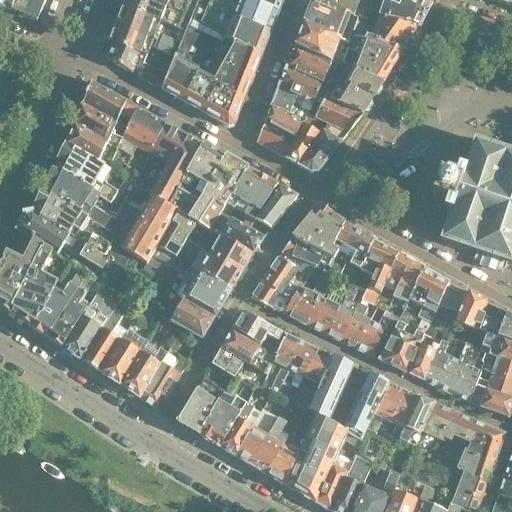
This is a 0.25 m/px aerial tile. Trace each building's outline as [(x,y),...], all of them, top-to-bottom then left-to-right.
[(0,0),(0,8),(11,12),(15,0),(0,0)] [(15,0),(11,12),(14,13),(18,14),(17,15),(36,22),(45,0),(15,0)] [(149,0),(124,0),(121,8),(160,23),(180,31),(187,15),(167,6),(166,9),(149,0)] [(149,0),(166,9),(167,6),(187,15),(193,0),(149,0)] [(278,14),(244,0),(240,0),(233,18),(270,33),(278,14)] [(244,0),(278,14),(283,0),(244,0)] [(314,0),(313,0),(304,24),(340,41),(348,45),(357,20),(351,17),(351,16),(314,0)] [(314,0),(351,16),(351,17),(353,18),(358,5),(379,14),(382,5),(371,0),(314,0)] [(384,3),(378,19),(413,26),(416,27),(427,4),(428,5),(428,4),(420,0),(394,0),(391,6),(384,3)] [(511,0),(485,0),(511,9),(511,0)] [(199,22),(207,6),(199,3),(192,19),(199,22)] [(121,8),(114,25),(153,41),(160,23),(121,8)] [(270,33),(233,18),(225,39),(232,43),(260,57),(270,33)] [(378,19),(371,39),(390,47),(401,51),(416,27),(413,26),(378,19)] [(219,64),(232,43),(225,39),(190,22),(174,61),(197,73),(214,82),(223,66),(219,64)] [(304,24),(295,48),(297,49),(331,64),(340,67),(348,45),(340,41),(304,24)] [(108,42),(113,44),(146,58),(153,41),(114,25),(108,42)] [(176,41),(162,36),(156,51),(170,57),(176,41)] [(352,71),(353,71),(363,76),(381,84),(401,51),(390,47),(371,39),(366,36),(356,63),(353,61),(350,70),(352,71)] [(223,66),(252,77),(260,57),(232,43),(219,64),(223,66)] [(146,58),(113,44),(106,60),(133,75),(137,64),(143,67),(143,66),(146,58)] [(288,67),(287,69),(322,85),(322,84),(331,87),(340,67),(331,64),(297,49),(295,48),(294,49),(295,50),(289,64),(290,64),(289,67),(288,67)] [(162,91),(181,102),(197,73),(174,61),(166,81),(162,91)] [(137,64),(133,75),(162,91),(166,81),(165,80),(167,77),(143,66),(143,67),(137,64)] [(218,90),(243,100),(252,77),(223,66),(214,82),(218,90)] [(279,89),(278,89),(297,97),(296,99),(301,102),(299,106),(309,111),(313,106),(322,85),(287,69),(280,85),(281,85),(279,89)] [(328,101),(335,104),(361,116),(366,109),(366,108),(368,105),(368,106),(371,100),(376,91),(377,91),(379,88),(379,87),(380,85),(381,85),(381,84),(363,76),(353,71),(352,71),(343,87),(345,89),(344,90),(336,87),(328,101)] [(197,73),(181,102),(204,115),(218,90),(214,82),(197,73)] [(91,83),(82,105),(110,121),(116,125),(121,114),(132,120),(137,109),(126,103),(91,83)] [(278,89),(271,108),(289,117),(296,99),(297,97),(278,89)] [(218,90),(204,115),(228,129),(229,128),(233,126),(243,100),(218,90)] [(320,109),(315,119),(314,120),(346,135),(351,129),(361,116),(335,104),(328,101),(317,96),(313,106),(320,109)] [(82,105),(74,126),(79,129),(107,145),(115,150),(116,148),(120,140),(112,135),(117,126),(116,125),(110,121),(82,105)] [(271,109),(265,124),(295,140),(301,128),(292,123),(293,121),(292,118),(289,117),(271,108),(271,109)] [(116,148),(118,150),(131,157),(136,148),(150,156),(151,156),(164,124),(137,109),(132,120),(123,139),(120,140),(116,148)] [(164,124),(151,156),(167,166),(180,133),(164,124)] [(265,124),(263,129),(258,141),(260,146),(285,160),(295,140),(265,124)] [(68,142),(67,145),(74,150),(98,164),(107,145),(79,129),(74,126),(68,142)] [(295,140),(285,160),(298,167),(320,136),(302,126),(301,128),(295,140)] [(320,136),(298,167),(311,174),(316,173),(316,174),(317,173),(340,143),(346,136),(327,127),(323,133),(320,136)] [(167,166),(150,196),(152,197),(169,207),(181,185),(186,175),(202,146),(180,133),(167,166)] [(448,199),(448,201),(447,203),(448,203),(447,206),(445,209),(446,210),(445,213),(448,214),(450,211),(453,212),(444,236),(441,235),(440,239),(443,240),(442,244),(446,245),(446,242),(472,250),(471,253),(475,255),(473,260),(481,263),(480,267),(495,271),(497,268),(504,270),(507,265),(511,266),(511,263),(511,155),(508,155),(509,151),(506,150),(505,153),(480,145),(481,141),(477,140),(476,144),(472,143),(471,146),(475,147),(466,172),(463,171),(464,168),(461,167),(460,170),(459,170),(458,173),(459,173),(458,177),(457,177),(456,179),(444,175),(445,173),(441,171),(440,174),(437,173),(435,177),(438,178),(434,191),(431,189),(429,193),(432,194),(431,197),(435,199),(436,196),(448,199)] [(106,169),(98,164),(74,150),(67,145),(58,161),(62,163),(58,171),(92,190),(106,198),(114,186),(100,178),(106,169)] [(202,146),(186,175),(181,185),(189,190),(194,180),(208,188),(226,158),(224,157),(223,158),(213,152),(202,146)] [(175,259),(196,225),(209,232),(226,206),(231,197),(247,170),(226,158),(208,188),(206,191),(202,197),(188,220),(177,213),(156,248),(175,259)] [(247,170),(231,197),(226,206),(234,210),(240,202),(249,208),(244,215),(253,221),(259,213),(278,187),(256,175),(256,176),(249,172),(249,171),(247,170)] [(119,255),(122,250),(147,265),(153,255),(185,273),(195,278),(198,273),(192,269),(191,269),(175,259),(156,248),(177,213),(169,207),(152,197),(150,196),(133,186),(114,221),(92,208),(99,195),(92,190),(58,171),(54,172),(49,181),(51,186),(47,193),(87,219),(115,237),(110,246),(111,248),(105,257),(123,268),(128,261),(119,255)] [(259,213),(253,221),(259,224),(253,233),(264,240),(297,198),(278,187),(259,213)] [(34,213),(32,213),(31,215),(68,237),(69,236),(105,257),(111,248),(85,232),(80,230),(87,219),(47,193),(44,191),(36,206),(37,206),(34,213)] [(319,209),(292,240),(308,249),(323,256),(333,261),(338,253),(333,251),(332,249),(336,242),(344,225),(333,218),(333,219),(327,216),(328,215),(319,209)] [(23,216),(16,231),(33,242),(33,241),(44,249),(52,254),(57,258),(63,248),(97,268),(101,270),(108,260),(69,236),(68,237),(31,215),(32,213),(23,216)] [(231,220),(220,237),(252,256),(253,256),(264,240),(253,233),(231,220)] [(344,225),(336,242),(356,253),(350,266),(346,266),(340,279),(347,281),(353,267),(360,270),(366,259),(374,242),(344,225)] [(194,244),(203,250),(209,254),(242,273),(243,271),(244,271),(250,260),(252,256),(220,237),(213,248),(197,238),(194,244)] [(292,240),(282,255),(303,263),(315,269),(321,261),(332,267),(334,262),(333,261),(323,256),(308,249),(292,240)] [(22,262),(6,254),(0,266),(0,307),(7,312),(44,249),(33,241),(33,242),(22,262)] [(366,259),(360,270),(360,271),(359,272),(374,277),(368,289),(379,294),(382,288),(398,255),(374,242),(366,259)] [(44,249),(7,312),(13,316),(32,329),(55,292),(54,291),(58,284),(41,275),(52,254),(44,249)] [(192,269),(198,273),(231,292),(233,289),(239,278),(241,275),(241,274),(242,273),(209,254),(203,250),(192,269)] [(398,255),(382,288),(395,294),(392,299),(407,305),(408,302),(413,292),(423,270),(398,255)] [(276,263),(270,272),(290,283),(298,288),(299,288),(301,289),(303,286),(293,280),(298,272),(297,271),(298,270),(284,261),(284,262),(278,259),(279,260),(276,263)] [(118,266),(108,260),(101,270),(97,268),(92,276),(106,285),(113,274),(118,266)] [(118,266),(113,274),(122,280),(127,272),(123,269),(118,266)] [(413,292),(408,302),(419,307),(415,317),(430,324),(436,315),(449,284),(423,270),(413,292)] [(270,272),(262,283),(291,302),(298,288),(290,283),(270,272)] [(291,302),(283,316),(312,329),(326,301),(336,278),(323,272),(312,294),(301,289),(299,288),(298,288),(291,302)] [(171,295),(183,302),(215,320),(222,308),(221,308),(226,301),(226,300),(231,292),(198,273),(195,278),(185,273),(171,295)] [(92,276),(88,274),(84,281),(47,339),(62,349),(86,312),(78,307),(96,279),(92,276)] [(47,339),(84,281),(76,277),(69,287),(63,297),(55,292),(32,329),(47,339)] [(291,302),(262,283),(254,296),(251,300),(283,316),(291,302)] [(462,304),(468,294),(449,284),(436,315),(455,324),(462,303),(462,304)] [(155,286),(151,294),(163,301),(167,293),(155,286)] [(367,289),(361,301),(374,307),(380,295),(367,289)] [(340,308),(327,337),(341,343),(354,315),(358,306),(352,303),(356,294),(349,290),(345,298),(340,308)] [(326,301),(312,329),(327,337),(340,308),(345,298),(338,294),(333,304),(326,301)] [(462,303),(455,324),(480,333),(484,319),(485,317),(481,315),(487,304),(468,294),(462,304),(462,303)] [(86,312),(62,349),(81,362),(102,331),(112,313),(115,309),(96,297),(86,312)] [(163,319),(174,326),(194,336),(201,341),(215,320),(183,302),(177,311),(171,307),(163,319)] [(354,315),(341,343),(356,351),(370,322),(362,318),(366,310),(358,306),(354,315)] [(486,335),(502,340),(511,343),(511,318),(498,311),(494,323),(484,319),(480,333),(486,335)] [(381,356),(379,361),(379,362),(394,369),(407,337),(402,334),(411,316),(403,312),(398,320),(399,321),(394,330),(381,356)] [(102,331),(81,362),(101,374),(126,333),(116,327),(121,319),(112,313),(102,331)] [(234,329),(233,331),(261,348),(267,337),(278,342),(282,335),(242,315),(235,329),(234,329)] [(370,322),(356,351),(367,356),(367,355),(371,357),(371,358),(374,352),(389,321),(382,318),(378,326),(370,322)] [(407,337),(394,369),(409,376),(420,347),(421,343),(426,330),(428,331),(430,325),(421,321),(412,339),(407,337)] [(121,387),(147,346),(148,344),(127,330),(126,333),(101,374),(121,387)] [(233,331),(221,351),(244,365),(249,368),(264,377),(269,368),(254,359),(261,348),(233,331)] [(496,359),(497,359),(497,360),(511,364),(511,343),(502,340),(486,335),(479,352),(496,359)] [(194,336),(188,346),(195,350),(201,341),(194,336)] [(301,343),(285,336),(283,342),(282,341),(272,364),(281,368),(269,392),(276,395),(281,385),(301,343)] [(315,350),(301,343),(281,385),(288,388),(295,375),(302,378),(315,350)] [(435,353),(423,383),(437,390),(451,360),(443,356),(447,347),(441,344),(438,349),(432,346),(430,351),(435,353)] [(147,346),(121,387),(139,400),(160,367),(159,367),(167,354),(159,350),(157,352),(147,346)] [(420,347),(409,376),(423,383),(435,353),(420,347)] [(331,358),(315,350),(302,378),(303,379),(298,389),(314,396),(320,383),(331,358)] [(221,351),(212,366),(234,380),(244,365),(221,351)] [(160,367),(139,400),(157,412),(158,413),(180,376),(187,364),(179,359),(178,361),(167,354),(159,367),(160,367)] [(480,370),(491,374),(511,380),(511,364),(497,360),(497,359),(496,359),(496,360),(487,356),(480,370)] [(351,368),(331,358),(320,383),(340,392),(351,368)] [(451,360),(437,390),(453,397),(467,367),(451,360)] [(467,367),(453,397),(469,405),(470,405),(476,388),(479,381),(481,373),(467,367)] [(476,388),(485,392),(511,400),(511,380),(491,374),(488,384),(479,381),(476,388)] [(370,377),(369,377),(356,404),(375,413),(388,385),(370,377)] [(208,385),(203,382),(177,424),(201,437),(226,394),(212,384),(211,386),(209,384),(208,385)] [(340,392),(320,383),(314,396),(306,413),(315,418),(326,422),(340,392)] [(375,413),(374,416),(367,430),(375,434),(382,420),(389,423),(404,392),(388,385),(375,413)] [(479,409),(479,410),(508,419),(511,408),(511,400),(485,392),(476,388),(470,405),(479,409)] [(404,392),(389,423),(396,426),(392,437),(399,441),(404,430),(419,399),(404,392)] [(226,394),(201,437),(221,449),(238,420),(246,405),(226,394)] [(419,399),(404,430),(399,441),(414,447),(419,436),(420,437),(421,435),(434,406),(419,399)] [(375,413),(356,404),(343,432),(347,434),(360,441),(361,443),(367,430),(374,416),(375,413)] [(238,420),(221,449),(236,458),(253,429),(261,413),(246,405),(238,420)] [(253,429),(236,458),(251,466),(268,437),(274,427),(266,423),(273,410),(265,406),(261,413),(253,429)] [(434,406),(421,435),(442,444),(443,440),(454,415),(434,406)] [(288,437),(266,475),(285,486),(299,455),(290,450),(298,436),(305,440),(315,418),(306,413),(303,411),(288,437)] [(454,415),(443,440),(451,444),(453,438),(466,444),(469,434),(474,423),(454,415)] [(326,422),(315,418),(305,440),(299,455),(285,486),(293,491),(291,491),(308,501),(308,500),(316,504),(339,452),(344,442),(347,434),(343,432),(326,422)] [(268,437),(251,466),(266,475),(288,437),(281,434),(286,425),(278,420),(274,427),(268,437)] [(469,434),(500,445),(503,435),(474,423),(469,434)] [(356,449),(360,441),(347,434),(344,442),(356,449)] [(463,454),(494,464),(500,445),(469,434),(466,444),(470,445),(467,451),(464,450),(463,454)] [(339,452),(316,504),(329,511),(331,511),(345,481),(354,459),(339,452)] [(463,454),(456,471),(487,484),(494,464),(463,454)] [(345,481),(331,511),(351,511),(362,488),(352,484),(361,462),(354,458),(354,459),(345,481)] [(382,471),(384,467),(376,463),(374,467),(382,471)] [(511,467),(508,466),(502,481),(511,484),(511,467)] [(414,474),(407,471),(404,478),(411,481),(414,474)] [(449,488),(456,491),(481,500),(487,484),(456,471),(449,488)] [(422,477),(414,474),(411,481),(419,484),(422,477)] [(362,488),(351,511),(384,511),(399,478),(391,475),(383,492),(374,488),(372,492),(362,487),(362,488)] [(429,480),(422,477),(419,484),(426,487),(429,480)] [(399,478),(384,511),(415,511),(418,503),(404,498),(409,482),(399,478)] [(437,482),(429,480),(426,487),(434,490),(437,482)] [(511,484),(502,481),(497,497),(511,501),(511,484)] [(444,485),(437,482),(434,490),(441,493),(444,485)] [(418,503),(415,511),(440,511),(429,507),(434,492),(424,488),(418,503)] [(449,488),(444,504),(465,511),(476,511),(481,500),(456,491),(449,488)]
